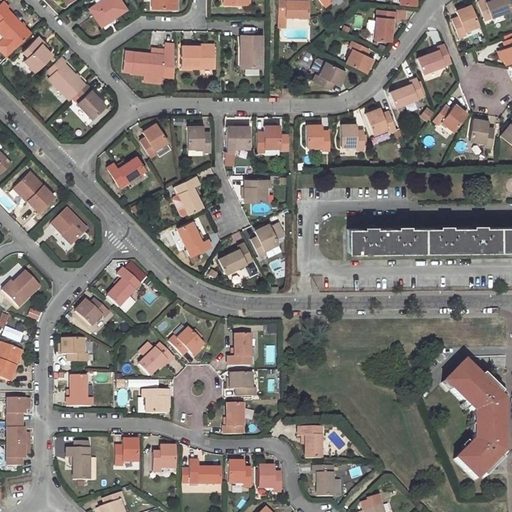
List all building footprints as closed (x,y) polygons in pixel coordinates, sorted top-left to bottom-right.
[(101,26),(126,10),(119,0),(102,0),(89,8),(101,26)] [(151,0),(151,8),(171,8),(170,0),(151,0)] [(286,17),(309,17),(309,0),(295,0),(286,0),(285,0),(278,0),(278,27),(286,27),(286,17)] [(318,0),(324,9),(331,4),(328,0),(318,0)] [(484,19),(511,9),(508,0),(489,0),(484,2),(483,0),(480,0),(477,1),(484,19)] [(463,29),(477,24),(469,2),(463,4),(454,8),(457,15),(450,17),(458,36),(465,34),(463,29)] [(6,8),(0,14),(0,19),(9,11),(6,8)] [(392,28),(392,19),(395,20),(396,13),(377,10),(374,41),(390,43),(392,28)] [(0,19),(0,35),(7,42),(0,48),(0,51),(6,57),(30,33),(9,11),(0,19)] [(239,35),(239,53),(242,53),(242,67),(260,67),(261,35),(239,35)] [(33,72),(50,56),(45,50),(40,45),(43,43),(37,37),(22,51),(27,57),(23,61),(33,72)] [(499,50),(504,65),(511,61),(511,37),(501,41),(504,48),(499,50)] [(420,68),(448,58),(441,39),(433,42),(434,46),(427,48),(414,53),(420,68)] [(344,63),(364,73),(367,68),(371,58),(369,57),(365,55),(367,50),(349,40),(346,47),(351,49),(344,63)] [(173,78),(173,46),(163,45),(163,53),(163,57),(150,56),(126,56),(125,77),(173,78)] [(180,67),(213,68),(213,46),(180,45),(180,67)] [(47,79),(69,101),(74,95),(84,86),(63,64),(65,62),(60,57),(46,71),(50,76),(47,79)] [(318,75),(324,63),(314,58),(313,59),(308,69),(308,71),(313,73),(318,75)] [(324,63),(318,75),(313,73),(310,80),(328,89),(331,83),(337,86),(341,78),(344,72),(324,63)] [(392,104),(421,94),(413,76),(406,79),(407,83),(399,86),(387,90),(392,104)] [(76,104),(90,119),(104,106),(89,91),(90,90),(85,85),(84,86),(74,95),(79,101),(76,104)] [(275,98),(294,98),(294,89),(275,89),(275,98)] [(454,103),(462,109),(464,106),(456,100),(454,103)] [(442,121),(453,130),(466,112),(462,109),(454,103),(450,108),(445,104),(432,121),(438,126),(442,121)] [(425,121),(431,112),(425,107),(418,116),(425,121)] [(371,135),(386,130),(388,135),(395,132),(388,113),(380,116),(378,110),(369,114),(364,116),(371,135)] [(153,147),(165,139),(153,121),(140,129),(144,135),(138,138),(150,156),(156,152),(153,147)] [(506,131),(511,124),(509,122),(503,129),(506,131)] [(335,144),(351,144),(351,149),(357,149),(357,129),(351,129),(351,123),(342,123),(335,123),(335,144)] [(472,123),(470,143),(485,145),(484,151),(492,151),(494,131),(487,130),(488,124),(479,123),(472,123)] [(502,137),(511,144),(511,124),(506,131),(502,137)] [(303,146),(319,146),(319,151),(326,152),(325,130),(318,130),(318,125),(309,126),(303,126),(303,146)] [(264,148),(278,148),(278,126),(262,126),(262,133),(256,133),(256,154),(264,154),(264,148)] [(233,150),(246,149),(247,127),(241,127),(231,127),(231,134),(225,134),(225,155),(233,155),(233,150)] [(184,149),(199,150),(199,155),(206,155),(207,135),(199,135),(199,129),(191,129),(184,129),(184,149)] [(115,180),(141,164),(132,150),(120,157),(113,161),(111,159),(105,163),(115,180)] [(0,170),(8,162),(3,157),(0,159),(0,170)] [(13,185),(26,198),(25,200),(36,211),(52,196),(28,171),(13,185)] [(185,215),(190,212),(203,206),(197,194),(194,186),(198,184),(200,183),(196,175),(177,184),(181,193),(176,195),(175,198),(182,214),(185,215)] [(247,202),(267,202),(267,187),(272,187),(272,179),(252,180),(252,187),(246,187),(246,196),(247,202)] [(48,225),(69,246),(85,230),(64,209),(48,225)] [(203,240),(200,234),(194,221),(179,227),(192,254),(210,246),(206,238),(203,240)] [(282,236),(276,223),(268,227),(275,240),(282,236)] [(362,229),(346,229),(347,252),(511,250),(511,226),(483,227),(483,224),(477,224),(471,224),(471,227),(449,228),(449,224),(443,224),(437,225),(437,227),(407,228),(407,225),(402,225),(396,225),(396,228),(374,228),(374,226),(368,226),(362,226),(362,229)] [(264,250),(277,244),(275,240),(268,227),(267,225),(262,227),(253,231),(256,237),(250,240),(259,259),(267,255),(264,250)] [(229,255),(217,261),(224,275),(252,262),(243,245),(235,248),(236,251),(229,255)] [(118,309),(139,286),(122,271),(116,277),(118,279),(121,282),(116,288),(106,298),(118,309)] [(11,285),(2,294),(16,308),(37,287),(22,272),(10,284),(11,285)] [(116,288),(121,282),(118,279),(113,285),(116,288)] [(7,282),(0,288),(0,292),(2,294),(11,285),(10,284),(7,282)] [(78,311),(83,304),(81,302),(75,309),(78,311)] [(73,316),(89,330),(99,319),(103,323),(108,317),(93,303),(88,308),(83,304),(78,311),(73,316)] [(186,329),(175,340),(173,337),(168,342),(181,355),(186,350),(191,355),(201,344),(186,329)] [(249,366),(249,335),(234,334),(234,351),(234,358),(230,359),(226,359),(227,366),(249,366)] [(81,355),(80,340),(59,340),(59,355),(65,355),(65,363),(84,362),(84,355),(81,355)] [(0,343),(0,378),(8,381),(14,367),(10,366),(16,350),(0,343)] [(159,366),(164,360),(167,363),(172,358),(158,343),(152,350),(146,343),(136,353),(143,359),(136,366),(147,377),(159,366)] [(14,367),(20,351),(16,350),(10,366),(14,367)] [(161,369),(167,363),(164,360),(159,366),(161,369)] [(474,419),(474,432),(473,433),(473,438),(473,439),(453,459),(475,480),(480,474),(484,478),(487,474),(502,458),(499,455),(503,451),(502,399),(497,395),(501,391),(482,373),(479,376),(462,360),(441,382),(472,412),(472,417),(474,419)] [(250,389),(250,373),(229,374),(229,389),(234,389),(234,396),(254,396),(254,389),(250,389)] [(67,391),(67,400),(65,399),(65,407),(84,407),(83,376),(67,376),(67,391)] [(145,398),(145,414),(166,414),(166,398),(160,398),(160,390),(141,390),(141,398),(145,398)] [(6,398),(6,421),(20,421),(20,414),(24,414),(24,406),(28,406),(28,398),(6,398)] [(225,418),(225,426),(223,426),(223,435),(242,435),(242,404),(225,404),(225,418)] [(24,437),(24,429),(20,429),(20,421),(6,421),(5,443),(28,443),(28,437),(24,437)] [(304,435),(304,444),(304,457),(319,458),(319,426),(296,426),(296,435),(300,435),(304,435)] [(121,460),(136,460),(136,439),(121,439),(121,445),(114,445),(114,464),(121,464),(121,460)] [(28,443),(5,443),(5,466),(20,466),(20,459),(24,459),(24,451),(28,451),(28,443)] [(63,446),(70,447),(70,443),(56,443),(56,456),(63,457),(63,446)] [(158,467),(173,467),(174,446),(158,445),(158,451),(151,452),(151,471),(158,471),(158,467)] [(72,462),(72,478),(88,478),(88,447),(87,447),(73,447),(65,447),(65,455),(68,455),(72,455),(72,462)] [(203,467),(195,467),(195,464),(195,460),(187,460),(187,468),(187,481),(187,483),(219,484),(219,467),(203,467)] [(227,483),(241,483),(241,486),(249,486),(248,467),(242,467),(242,461),(227,461),(227,483)] [(316,473),(316,481),(316,495),(332,495),(331,479),(331,465),(312,465),(312,473),(316,473)] [(257,487),(272,488),(272,491),(280,491),(280,472),(272,472),(271,466),(257,466),(257,487)] [(99,511),(122,511),(118,500),(122,499),(119,491),(101,498),(103,504),(97,506),(99,511)] [(382,511),(380,504),(379,505),(376,497),(366,500),(359,502),(362,510),(359,510),(359,511),(382,511)]
